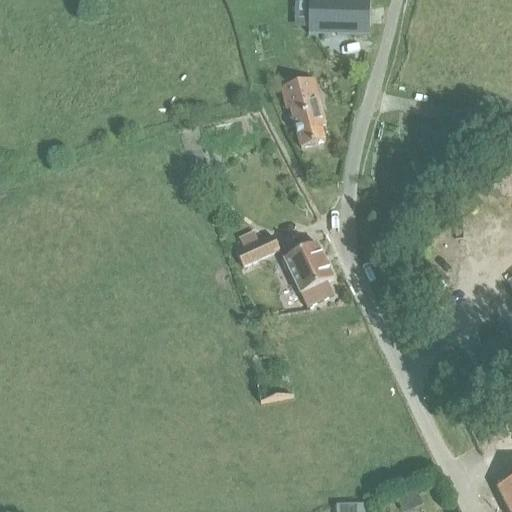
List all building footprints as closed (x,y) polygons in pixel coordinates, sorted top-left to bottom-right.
[(309,0),(309,15),(308,36),(369,38),(369,0),(309,0)] [(314,82),(281,91),(287,113),(290,112),(301,151),(325,145),(321,129),(326,127),(314,82)] [(234,257),(241,271),(278,254),(271,239),(257,246),(252,235),(237,242),(242,253),(234,257)] [(334,281),(317,246),(281,263),(298,298),(305,312),(333,298),(327,285),(334,281)] [(482,384),(511,367),(511,338),(510,335),(468,358),(482,384)] [(289,346),(260,347),(262,407),(291,406),(289,346)] [(508,511),(511,511),(511,482),(497,490),(508,511)]
